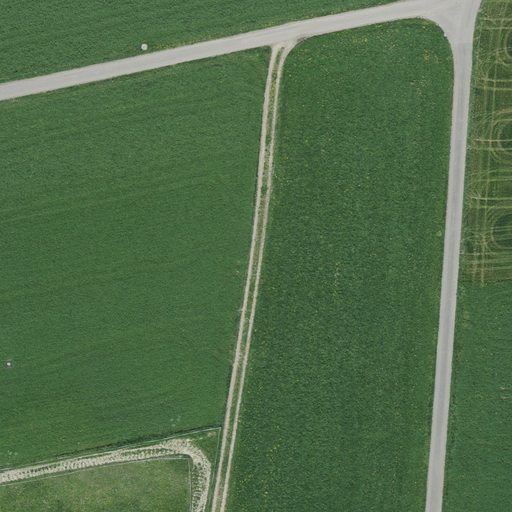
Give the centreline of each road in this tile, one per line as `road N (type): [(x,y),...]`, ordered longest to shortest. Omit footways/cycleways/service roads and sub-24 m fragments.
road 1 (residential): [(468,0),(434,511)]
road 2 (track): [(282,33),(211,511)]
road 3 (unclassified): [(0,92),(464,0)]
